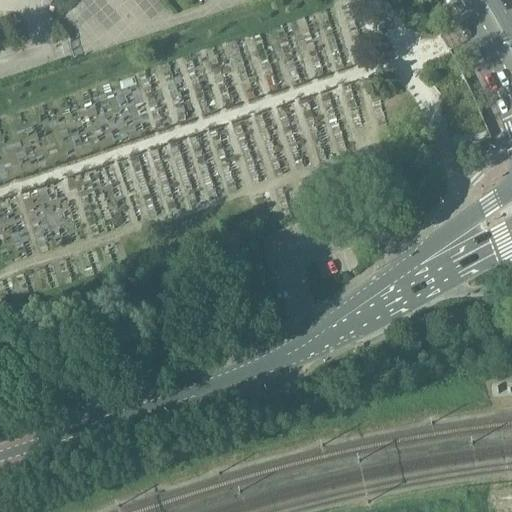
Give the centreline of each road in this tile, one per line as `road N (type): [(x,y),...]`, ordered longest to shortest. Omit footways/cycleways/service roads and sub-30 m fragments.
road 1 (residential): [(347,321),(209,386),(0,456)]
road 2 (unclassified): [(347,321),(458,243)]
road 3 (tertiary): [(457,0),(511,109)]
